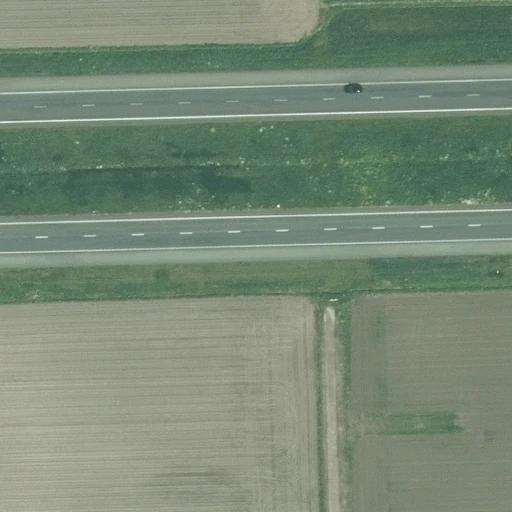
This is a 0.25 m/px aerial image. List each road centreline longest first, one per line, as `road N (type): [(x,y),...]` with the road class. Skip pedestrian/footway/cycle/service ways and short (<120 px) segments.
road 1 (motorway): [(0,238),(511,222)]
road 2 (motorway): [(511,93),(0,108)]
road 3 (unclassified): [(338,511),(334,331)]
